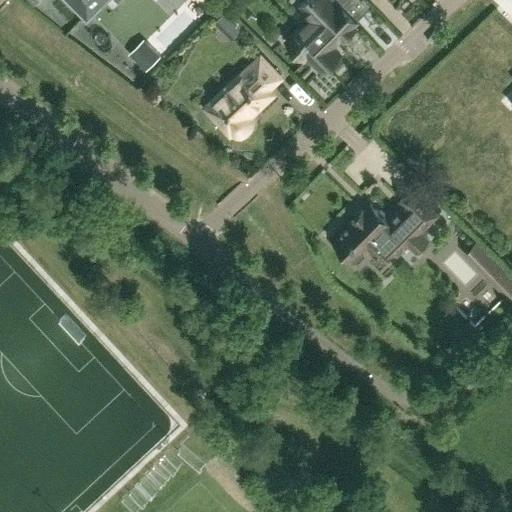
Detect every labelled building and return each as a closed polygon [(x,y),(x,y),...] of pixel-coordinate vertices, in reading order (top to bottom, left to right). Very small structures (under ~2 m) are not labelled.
[(75,0),(88,12),(100,0),(75,0)] [(337,6),(330,0),(304,0),(301,4),(312,15),(286,40),(304,58),(307,55),(323,71),(340,54),(332,45),(357,21),(340,4),(337,6)] [(225,20),(237,36),(249,27),(237,11),(225,20)] [(142,42),(127,57),(144,75),(160,59),(142,42)] [(260,55),(222,91),(205,107),(230,134),(232,132),(236,135),(241,135),(245,133),(248,130),(251,126),(251,121),(249,117),(247,115),(255,107),(257,109),(274,93),(269,88),(281,77),(260,55)] [(242,185),(222,207),(229,214),(237,222),(258,199),(242,185)] [(359,266),(373,252),(382,262),(393,251),(397,254),(409,243),(416,251),(428,239),(420,231),(437,214),(412,189),(400,200),(403,203),(387,219),(383,215),(385,213),(380,209),(378,210),(370,202),(361,211),(359,210),(354,214),(356,216),(331,241),(344,254),(346,253),(359,266)] [(511,278),(499,265),(488,276),(511,300),(511,278)]
